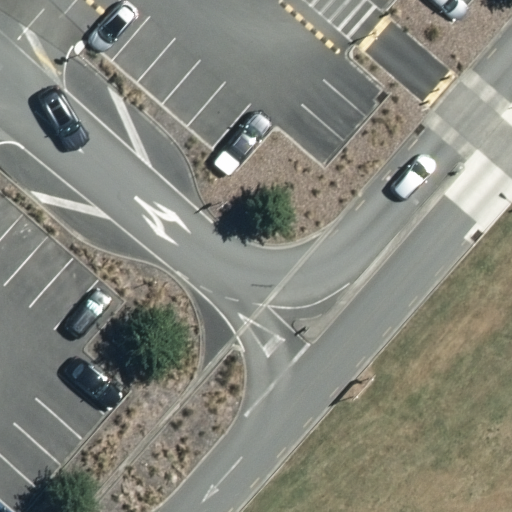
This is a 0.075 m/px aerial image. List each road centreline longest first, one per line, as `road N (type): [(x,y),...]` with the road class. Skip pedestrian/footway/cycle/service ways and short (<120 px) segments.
road 1 (tertiary): [(511,149),(196,511)]
road 2 (tertiary): [(222,269),(292,278),(351,243),(511,64)]
